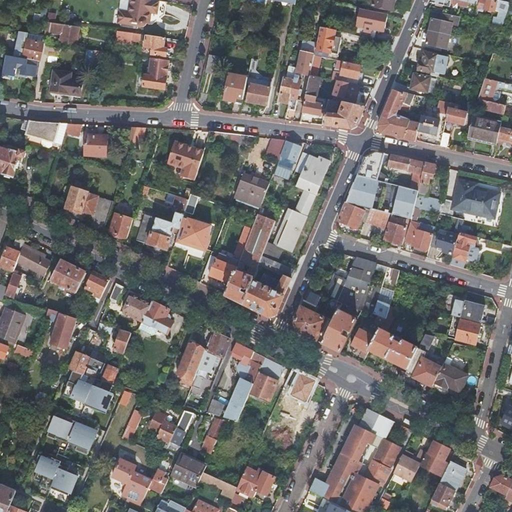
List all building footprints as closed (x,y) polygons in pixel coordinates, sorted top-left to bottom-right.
[(159,2),(144,0),(129,0),(127,13),(119,12),(117,24),(142,28),(143,28),(144,28),(144,27),(145,27),(145,26),(145,25),(146,25),(148,25),(149,20),(150,15),(150,14),(157,15),(159,2)] [(392,11),(394,0),(367,0),(366,3),(372,4),(371,7),(392,11)] [(432,0),(431,4),(449,9),(450,6),(450,0),(432,0)] [(474,4),(475,0),(450,0),(450,6),(466,10),(468,3),(474,4)] [(475,0),(474,4),(474,5),(479,6),(478,9),(483,11),(495,13),(495,12),(499,13),(497,19),(494,18),(492,25),(502,28),(506,15),(510,4),(497,1),(497,4),(488,2),(481,0),(475,0)] [(384,32),(387,15),(360,9),(354,36),(360,38),(369,40),(372,30),(384,32)] [(54,15),(48,14),(46,22),(53,24),(54,15)] [(429,32),(449,36),(452,26),(457,27),(459,18),(442,15),(440,23),(431,21),(429,32)] [(246,23),(244,31),(252,33),(254,25),(246,23)] [(78,27),(53,24),(50,24),(49,30),(48,33),(61,35),(59,43),(76,46),(78,27)] [(358,45),(360,38),(354,36),(320,28),(314,56),(321,57),(330,59),(331,54),(337,55),(341,40),(358,45)] [(12,57),(21,59),(27,60),(38,62),(42,43),(26,40),(26,34),(17,32),(16,38),(12,57)] [(446,50),(449,36),(429,32),(425,46),(446,50)] [(500,34),(495,46),(503,49),(507,36),(500,34)] [(133,38),(118,36),(117,43),(132,45),(133,38)] [(164,48),(165,39),(146,36),(144,48),(152,50),(151,55),(169,58),(170,50),(164,48)] [(460,40),(453,39),(451,48),(458,50),(460,40)] [(104,52),(95,51),(92,69),(101,71),(104,52)] [(310,75),(314,56),(300,53),(299,58),(298,62),(297,66),(296,69),(294,81),(289,105),(287,110),(294,111),(302,75),(309,76),(310,75)] [(429,73),(440,75),(441,67),(443,57),(424,53),(422,63),(419,63),(418,67),(417,72),(429,75),(429,73)] [(484,79),(497,82),(498,80),(494,79),(498,67),(501,68),(503,62),(500,61),(502,56),(493,54),(489,65),(484,79)] [(4,55),(1,71),(1,76),(12,78),(12,75),(26,78),(27,75),(34,76),(37,63),(27,61),(27,60),(21,59),(12,57),(4,55)] [(321,57),(314,56),(310,75),(316,77),(321,57)] [(165,90),(169,62),(151,59),(149,76),(140,75),(138,86),(165,90)] [(357,86),(361,66),(336,61),(335,69),(342,71),(339,82),(357,86)] [(254,63),(252,70),(260,72),(267,73),(268,66),(254,63)] [(403,70),(417,73),(417,72),(418,67),(416,66),(405,64),(403,70)] [(287,77),(286,80),(294,81),(296,69),(288,67),(286,77),(287,77)] [(338,82),(339,82),(342,71),(335,69),(333,80),(338,82)] [(249,86),(246,103),(267,107),(270,90),(257,87),(260,72),(252,70),(249,86)] [(71,74),(53,72),(50,92),(63,95),(63,93),(81,95),(82,84),(70,82),(71,74)] [(224,100),(242,105),(247,78),(229,75),(224,100)] [(316,77),(310,75),(309,76),(305,95),(317,98),(321,78),(316,77)] [(437,81),(414,76),(411,90),(434,95),(437,81)] [(281,104),(289,105),(294,81),(286,80),(283,79),(279,102),(281,104)] [(511,85),(497,82),(484,79),(481,87),(477,100),(479,100),(486,102),(487,100),(490,101),(495,99),(496,94),(493,91),(490,90),(490,89),(492,90),(495,89),(496,88),(511,91),(511,85)] [(356,103),(359,86),(357,86),(339,82),(338,82),(335,97),(339,99),(342,99),(344,100),(347,101),(356,103)] [(408,89),(397,83),(393,92),(403,94),(405,94),(408,89)] [(381,134),(415,142),(417,132),(419,125),(410,122),(410,121),(407,119),(406,121),(394,117),(397,110),(400,110),(402,105),(409,107),(413,96),(405,94),(403,94),(402,95),(393,92),(378,127),(381,134)] [(315,104),(317,98),(305,95),(302,112),(321,117),(324,106),(322,105),(322,103),(319,102),(319,105),(315,104)] [(357,126),(365,108),(344,104),(343,108),(340,108),(340,110),(342,111),(340,116),(335,115),(338,102),(328,100),(323,126),(350,130),(357,126)] [(477,109),(503,115),(505,107),(486,102),(479,100),(477,109)] [(446,115),(448,104),(439,101),(436,113),(446,115)] [(458,112),(459,106),(448,104),(446,115),(445,122),(464,126),(467,114),(458,112)] [(434,120),(420,117),(419,125),(417,132),(428,134),(427,137),(431,137),(431,135),(436,136),(439,121),(434,120)] [(498,139),(500,128),(501,125),(471,118),(467,138),(478,140),(479,138),(497,142),(498,139)] [(39,123),(30,122),(26,135),(54,143),(53,144),(61,146),(65,133),(67,125),(39,123)] [(82,126),(67,125),(65,133),(79,136),(82,126)] [(136,128),(131,143),(140,146),(145,129),(136,128)] [(511,143),(511,130),(500,128),(498,139),(511,143)] [(439,147),(448,149),(451,133),(443,131),(439,147)] [(107,137),(86,136),(84,156),(106,157),(107,137)] [(256,138),(241,136),(239,146),(252,149),(256,138)] [(286,142),(272,140),(266,156),(279,161),(280,157),(286,142)] [(194,182),(204,152),(190,147),(174,142),(169,159),(172,166),(183,169),(180,177),(183,178),(194,182)] [(301,148),(286,142),(280,157),(292,162),(291,165),(292,165),(294,166),(301,148)] [(0,174),(13,179),(19,158),(23,159),(25,158),(26,154),(24,153),(21,152),(20,152),(19,154),(9,151),(9,152),(0,148),(0,174)] [(330,165),(302,153),(294,172),(301,175),(296,187),(304,191),(295,212),(289,210),(273,246),(292,253),(307,217),(316,196),(330,165)] [(367,156),(346,203),(371,209),(389,214),(411,220),(413,215),(415,208),(418,195),(418,192),(411,190),(391,184),(392,181),(380,172),(385,155),(375,153),(367,156)] [(425,164),(392,156),(390,163),(389,167),(408,171),(415,173),(415,178),(413,177),(411,190),(418,192),(420,183),(422,175),(425,164)] [(280,157),(279,161),(274,173),(287,178),(292,165),(291,165),(292,162),(280,157)] [(436,166),(425,164),(422,175),(420,183),(418,192),(418,195),(415,208),(433,212),(439,214),(442,201),(426,197),(429,185),(431,179),(433,179),(436,166)] [(261,207),(269,185),(243,175),(235,197),(261,207)] [(442,199),(442,201),(439,214),(451,217),(453,208),(467,211),(467,212),(493,218),(499,195),(475,190),(476,186),(459,182),(454,202),(442,199)] [(98,198),(73,190),(67,209),(81,215),(82,212),(92,215),(98,198)] [(188,200),(175,196),(172,205),(178,207),(176,213),(175,213),(172,223),(144,214),(136,241),(167,251),(172,234),(175,235),(177,230),(178,230),(188,200)] [(364,212),(346,204),(338,221),(356,229),(364,212)] [(415,208),(413,215),(417,216),(419,217),(421,209),(415,208)] [(389,214),(371,209),(365,222),(385,229),(389,214)] [(169,221),(171,212),(162,210),(160,219),(169,221)] [(109,234),(126,239),(132,221),(115,215),(109,234)] [(257,216),(253,226),(253,228),(252,230),(239,263),(244,265),(250,267),(257,270),(258,266),(284,277),(291,280),(294,273),(261,259),(262,257),(275,223),(257,216)] [(384,241),(401,246),(406,229),(396,226),(398,221),(391,219),(384,241)] [(453,237),(458,238),(459,233),(463,219),(458,219),(453,237)] [(211,227),(190,220),(184,238),(205,245),(211,227)] [(415,224),(410,222),(408,229),(407,235),(405,241),(413,244),(412,246),(428,251),(429,246),(433,236),(426,234),(417,231),(419,225),(415,224)] [(434,230),(419,225),(417,231),(426,234),(433,236),(434,231),(434,230)] [(222,282),(230,285),(236,269),(237,269),(239,263),(252,230),(245,227),(233,255),(236,256),(234,261),(218,255),(216,261),(210,258),(204,275),(218,281),(222,282)] [(434,231),(433,236),(429,246),(438,248),(442,250),(442,252),(441,253),(452,256),(457,239),(458,238),(453,237),(448,235),(434,231)] [(452,256),(450,265),(463,269),(465,263),(466,260),(474,262),(477,261),(479,252),(478,250),(474,249),(478,238),(477,238),(459,233),(458,238),(457,239),(452,256)] [(26,239),(18,235),(15,244),(23,247),(24,245),(26,239)] [(502,252),(504,245),(488,241),(486,248),(502,252)] [(24,245),(23,247),(23,248),(45,260),(47,257),(24,245)] [(52,263),(45,260),(23,248),(21,254),(18,262),(45,276),(52,263)] [(18,262),(21,254),(7,249),(0,266),(0,267),(14,273),(14,272),(15,270),(18,262)] [(294,273),(295,270),(262,257),(261,259),(294,273)] [(375,264),(357,259),(347,280),(347,281),(346,282),(340,294),(337,302),(341,304),(340,305),(361,312),(362,310),(364,302),(365,300),(368,288),(375,264)] [(76,295),(86,275),(61,262),(51,282),(61,287),(60,289),(63,291),(65,289),(76,295)] [(244,265),(239,263),(237,269),(236,269),(230,285),(225,297),(243,306),(253,282),(257,270),(250,267),(247,276),(241,274),(244,265)] [(400,271),(394,270),(391,281),(392,282),(391,285),(396,286),(400,271)] [(7,290),(5,296),(13,299),(22,278),(23,275),(18,273),(14,272),(14,273),(7,290)] [(110,281),(93,272),(85,289),(96,294),(94,297),(96,297),(92,305),(96,307),(110,281)] [(253,282),(243,306),(269,319),(276,316),(291,280),(284,277),(281,284),(264,277),(261,283),(259,282),(258,284),(253,282)] [(335,277),(325,297),(337,302),(340,294),(346,282),(335,277)] [(124,288),(116,284),(109,301),(117,305),(124,288)] [(381,288),(379,295),(392,300),(394,293),(381,288)] [(310,294),(307,303),(306,303),(315,307),(319,298),(310,294)] [(377,302),(376,305),(373,315),(378,317),(385,319),(386,319),(390,307),(392,300),(379,295),(377,302)] [(143,323),(150,307),(141,302),(141,301),(132,296),(123,313),(143,323)] [(454,316),(462,318),(481,323),(485,307),(466,302),(462,301),(456,299),(451,315),(454,316)] [(376,305),(365,300),(364,302),(362,310),(373,315),(376,305)] [(304,301),(301,307),(314,314),(317,308),(315,307),(306,303),(307,303),(304,301)] [(143,323),(158,331),(167,335),(173,324),(170,322),(167,321),(167,317),(167,315),(170,311),(153,302),(151,306),(150,307),(143,323)] [(71,304),(66,315),(73,317),(78,307),(71,304)] [(314,314),(301,307),(294,323),(297,332),(316,342),(322,330),(327,320),(323,318),(324,316),(321,315),(320,317),(314,314)] [(398,311),(390,307),(386,319),(385,319),(382,326),(376,338),(371,347),(369,351),(407,370),(418,349),(403,342),(403,340),(395,336),(394,337),(386,333),(398,311)] [(6,309),(0,325),(0,339),(9,342),(15,345),(26,316),(6,309)] [(48,310),(45,319),(57,323),(50,345),(67,350),(74,330),(76,331),(79,322),(77,321),(60,316),(61,314),(48,310)] [(354,319),(337,311),(327,333),(322,344),(340,353),(358,319),(358,317),(356,316),(355,317),(354,319)] [(457,337),(456,340),(475,344),(480,326),(461,320),(462,318),(454,316),(449,335),(457,337)] [(385,319),(378,317),(375,322),(382,326),(385,319)] [(143,323),(139,330),(152,336),(155,335),(158,331),(143,323)] [(376,338),(370,335),(359,329),(350,346),(357,350),(361,351),(360,353),(358,357),(365,360),(369,351),(371,347),(376,338)] [(132,334),(122,331),(115,351),(125,355),(132,334)] [(230,341),(213,332),(205,351),(202,361),(210,364),(214,355),(223,359),(230,341)] [(212,400),(207,414),(229,420),(238,422),(250,394),(265,358),(235,343),(230,355),(242,362),(238,369),(241,380),(230,407),(220,403),(217,402),(212,400)] [(82,344),(69,371),(74,372),(84,376),(86,369),(89,370),(96,373),(97,370),(103,372),(104,365),(84,356),(88,347),(82,344)] [(0,357),(5,359),(9,349),(0,345),(0,357)] [(16,353),(27,357),(32,359),(35,352),(19,346),(16,353)] [(191,388),(198,372),(202,361),(205,351),(196,347),(195,348),(188,346),(184,357),(178,372),(184,375),(183,378),(181,384),(191,388)] [(418,349),(407,370),(406,374),(432,387),(434,384),(442,368),(423,359),(426,352),(418,348),(418,349)] [(265,358),(250,394),(270,403),(284,368),(265,358)] [(444,364),(442,368),(434,384),(444,389),(445,387),(459,393),(468,377),(444,364)] [(104,382),(114,385),(119,371),(112,369),(108,367),(103,381),(104,382)] [(63,374),(55,371),(49,384),(58,388),(63,374)] [(84,376),(74,372),(64,396),(106,415),(115,396),(110,394),(114,385),(104,382),(100,390),(81,382),(84,376)] [(400,372),(395,381),(401,383),(405,375),(400,372)] [(316,383),(295,373),(286,393),(307,402),(316,383)] [(127,406),(131,392),(122,390),(119,404),(127,406)] [(475,409),(482,410),(484,395),(477,394),(475,409)] [(188,395),(186,404),(196,406),(197,396),(188,395)] [(511,426),(511,409),(509,408),(501,424),(511,429),(511,426)] [(135,411),(122,439),(130,442),(142,414),(135,411)] [(315,479),(309,491),(323,497),(352,511),(366,511),(378,488),(380,489),(381,487),(382,488),(390,471),(389,471),(400,448),(384,440),(393,422),(371,411),(362,429),(356,426),(336,464),(326,484),(315,479)] [(164,449),(167,450),(171,443),(178,428),(165,422),(167,420),(166,417),(157,413),(149,429),(159,434),(158,438),(167,443),(164,449)] [(93,444),(98,433),(77,425),(78,423),(57,415),(55,419),(56,420),(53,427),(52,427),(47,437),(56,441),(57,439),(77,448),(76,452),(87,456),(89,453),(89,452),(92,444),(93,444)] [(178,428),(171,443),(179,447),(192,419),(184,415),(178,428)] [(215,419),(204,443),(212,448),(225,422),(215,419)] [(429,454),(427,453),(426,454),(420,466),(442,477),(449,464),(444,461),(445,460),(450,450),(434,442),(429,453),(429,454)] [(212,448),(204,443),(200,451),(209,455),(212,448)] [(414,462),(402,456),(393,474),(411,483),(420,466),(426,454),(420,451),(414,462)] [(68,471),(70,466),(52,459),(51,461),(44,458),(40,456),(36,465),(40,466),(34,480),(42,483),(40,487),(50,491),(51,489),(68,496),(72,488),(74,489),(78,478),(76,477),(77,474),(68,471)] [(203,474),(205,470),(179,458),(171,476),(169,479),(195,491),(199,483),(203,474)] [(142,505),(149,489),(152,482),(134,473),(137,468),(121,461),(113,478),(128,485),(122,496),(129,499),(142,505)] [(466,469),(450,462),(449,464),(442,477),(439,484),(454,491),(466,469)] [(247,469),(237,490),(253,498),(256,492),(266,496),(275,478),(259,471),(258,474),(247,469)] [(164,479),(166,474),(158,470),(152,482),(149,489),(162,495),(169,481),(164,479)] [(237,490),(203,474),(199,483),(224,494),(222,498),(231,503),(237,490)] [(511,481),(503,477),(495,479),(491,488),(507,496),(506,499),(511,502),(511,481)] [(454,491),(439,484),(429,503),(436,506),(438,503),(446,508),(454,491)] [(0,486),(0,511),(8,511),(11,508),(17,493),(0,486)] [(391,493),(386,490),(381,499),(387,502),(391,493)] [(352,511),(323,497),(317,508),(318,508),(319,507),(328,511),(352,511)] [(127,503),(141,507),(142,505),(129,499),(127,503)] [(387,502),(381,499),(378,505),(387,509),(390,503),(387,502)] [(187,509),(171,501),(168,507),(161,503),(156,511),(185,511),(187,509)] [(193,511),(186,511),(185,511),(219,511),(198,502),(193,511)]
